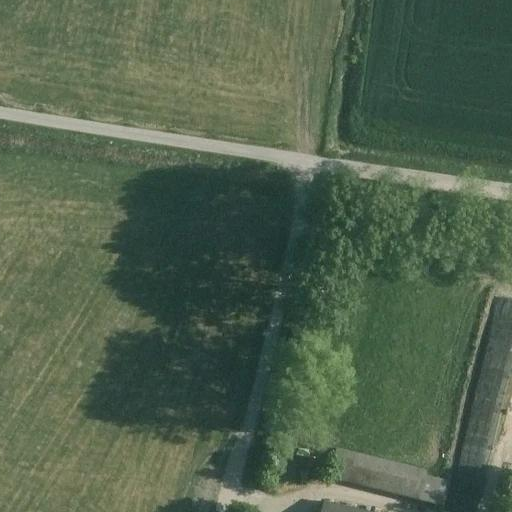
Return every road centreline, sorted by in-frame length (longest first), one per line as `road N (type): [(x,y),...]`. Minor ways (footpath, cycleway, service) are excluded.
road 1 (unclassified): [(0,106),(247,157),(511,192)]
road 2 (track): [(309,166),(223,511)]
road 3 (track): [(228,488),(271,499),(345,490),(409,506)]
